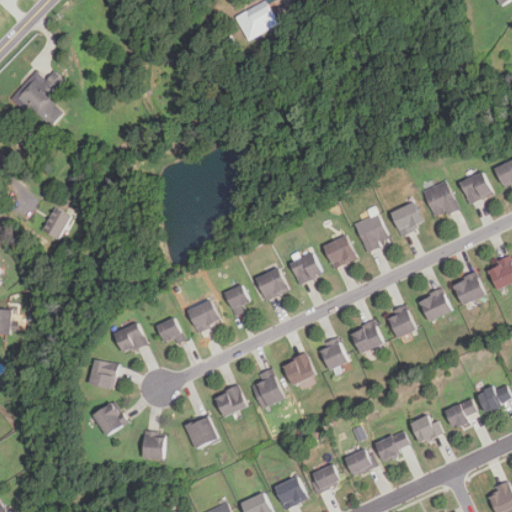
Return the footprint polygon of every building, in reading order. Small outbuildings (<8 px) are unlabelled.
[(270,2),(274,0),(267,0),(242,12),(253,36),(280,23),(270,2)] [(55,70),(47,79),(37,70),(16,94),(52,128),(66,113),(50,98),(66,81),(55,70)] [(505,187),(511,184),(511,161),(497,167),(505,187)] [(461,182),(471,204),(494,193),(484,172),(461,182)] [(437,219),(460,208),(447,181),(424,191),(437,219)] [(392,212),(402,235),(425,226),(415,202),(392,212)] [(59,239),(73,217),(57,208),(44,230),(59,239)] [(392,243),(381,214),(357,223),(368,252),(392,243)] [(334,268),(358,259),(350,236),(326,245),(334,268)] [(291,264),(302,285),(325,274),(314,253),(291,264)] [(498,290),(511,283),(511,260),(511,258),(489,267),(498,290)] [(258,278),(268,300),(290,290),(280,268),(258,278)] [(464,305),(487,294),(477,273),(454,285),(464,305)] [(251,302),(244,285),(226,292),(233,309),(251,302)] [(453,311),(444,290),(421,300),(430,321),(453,311)] [(200,332),(222,320),(211,300),(189,311),(200,332)] [(0,334),(13,334),(13,310),(0,309),(0,334)] [(400,338),(418,329),(407,309),(390,318),(400,338)] [(178,344),(186,341),(177,318),(159,325),(166,343),(176,339),(178,344)] [(116,335),(127,355),(150,342),(139,322),(116,335)] [(353,333),(363,354),(385,343),(375,322),(353,333)] [(350,362),(340,340),(321,348),(331,370),(350,362)] [(285,364),(293,385),(317,376),(309,354),(285,364)] [(91,384),(115,389),(120,364),(96,359),(91,384)] [(266,374),(270,384),(262,388),(272,408),(293,398),(278,368),(266,374)] [(217,396),(225,417),(249,407),(241,386),(217,396)] [(511,397),(506,387),(494,393),(493,391),(480,397),(489,414),(511,402),(511,397)] [(471,422),(469,418),(479,413),(472,399),(447,411),(456,429),(471,422)] [(129,423),(117,402),(96,414),(108,435),(129,423)] [(415,422),(425,445),(445,436),(436,414),(415,422)] [(188,426),(198,449),(221,439),(210,416),(188,426)] [(365,437),(360,425),(351,429),(356,441),(365,437)] [(413,448),(403,431),(378,445),(387,462),(413,448)] [(147,433),(147,458),(167,458),(167,433),(147,433)] [(379,465),(370,447),(347,459),(356,476),(379,465)] [(312,475),(321,492),(342,481),(334,464),(312,475)] [(286,509),(309,499),(300,476),(276,486),(286,509)] [(497,511),(511,511),(511,483),(511,481),(497,486),(499,493),(492,496),(497,511)] [(247,511),(274,511),(266,492),(243,503),(247,511)] [(233,511),(229,502),(209,511),(233,511)]
